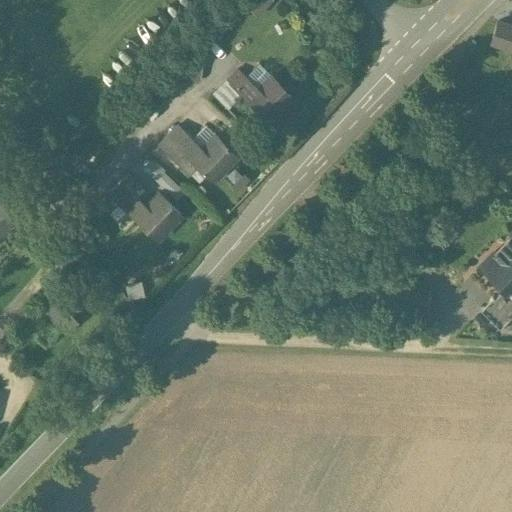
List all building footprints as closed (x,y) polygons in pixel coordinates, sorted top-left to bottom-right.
[(248,0),(247,2),(259,13),(272,0),(248,0)] [(185,72),(196,78),(204,65),(193,58),(185,72)] [(237,81),(227,72),(217,86),(226,94),(237,81)] [(253,96),(237,81),(226,94),(242,108),(253,96)] [(288,102),(266,82),(253,96),(242,108),(264,128),(288,102)] [(180,140),(166,129),(146,151),(183,180),(191,171),(185,166),(169,152),(180,140)] [(196,155),(180,140),(169,152),(185,166),(196,155)] [(229,160),(208,141),(196,155),(185,166),(191,171),(207,186),(229,160)] [(127,180),(105,199),(117,210),(130,196),(135,200),(142,193),(127,180)] [(7,194),(0,182),(0,232),(32,214),(17,188),(7,194)] [(135,200),(130,196),(117,210),(133,224),(146,210),(135,200)] [(179,216),(158,197),(146,210),(133,224),(154,243),(179,216)] [(511,232),(480,265),(502,286),(492,297),(510,315),(511,312),(511,232)] [(427,285),(393,282),(391,308),(425,311),(427,285)] [(492,297),(480,309),(498,326),(510,315),(492,297)]
